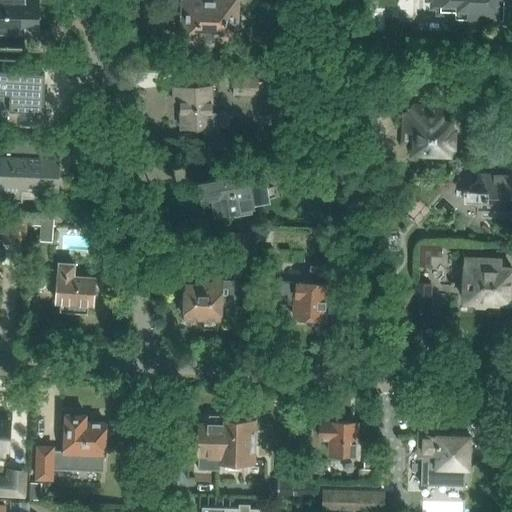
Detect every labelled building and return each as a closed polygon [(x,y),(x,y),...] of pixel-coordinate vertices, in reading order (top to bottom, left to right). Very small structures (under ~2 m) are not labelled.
[(0,0),(0,47),(23,48),(23,34),(36,34),(36,0),(0,0)] [(183,0),(182,40),(235,42),(236,0),(183,0)] [(511,0),(430,0),(431,4),(435,8),(437,9),(437,12),(452,12),(452,22),(503,23),(505,20),(506,1),(511,1),(511,0)] [(45,74),(0,71),(0,124),(30,126),(30,112),(43,113),(44,94),(44,88),(45,74)] [(311,78),(309,104),(342,106),(343,79),(311,78)] [(233,79),(233,94),(257,95),(257,92),(258,82),(258,80),(233,79)] [(211,85),(173,87),(174,103),(179,102),(181,129),(201,129),(202,139),(219,138),(219,128),(228,128),(228,113),(212,113),(211,85)] [(453,148),(454,130),(450,130),(451,122),(441,122),(442,107),(406,105),(404,107),(403,133),(414,133),(413,154),(449,155),(450,147),(453,148)] [(0,143),(0,201),(22,203),(22,191),(58,192),(59,168),(58,168),(58,158),(59,158),(51,158),(52,146),(51,146),(0,143)] [(476,215),(511,215),(511,171),(475,171),(475,181),(472,186),(469,186),(469,203),(474,208),(476,215)] [(201,199),(212,197),(215,215),(234,211),(235,216),(251,213),(250,208),(254,208),(253,205),(269,202),(264,174),(248,176),(248,174),(198,183),(201,199)] [(348,209),(373,210),(373,201),(378,201),(378,185),(374,185),(375,176),(349,175),(348,209)] [(39,242),(52,243),(54,213),(29,211),(28,224),(40,225),(39,242)] [(2,241),(25,242),(27,213),(4,212),(2,241)] [(245,229),(245,232),(212,232),(211,250),(244,251),(244,248),(254,249),(255,229),(245,229)] [(328,287),(343,288),(345,232),(326,230),(325,250),(329,250),(328,287)] [(440,258),(441,248),(420,247),(420,268),(429,268),(430,257),(440,258)] [(499,258),(465,257),(464,301),(510,303),(511,269),(499,268),(499,258)] [(58,262),(58,275),(56,303),(60,303),(60,311),(87,313),(88,305),(92,305),(94,278),(74,276),(74,264),(58,262)] [(308,282),(296,282),(281,282),(279,302),(295,303),(294,318),(324,320),(327,284),(328,267),(310,266),(308,282)] [(186,282),(186,285),(184,317),(203,318),(203,329),(217,329),(218,318),(219,318),(220,301),(234,302),(235,279),(222,279),(222,274),(203,273),(203,282),(186,282)] [(416,283),(415,295),(415,323),(430,324),(430,295),(431,283),(416,283)] [(396,323),(411,323),(412,294),(397,294),(396,323)] [(291,394),(280,394),(280,404),(291,404),(291,394)] [(64,447),(63,447),(38,446),(38,478),(51,478),(52,469),(104,471),(105,423),(85,422),(85,415),(65,414),(64,447)] [(199,457),(198,469),(217,470),(217,465),(219,465),(220,457),(221,457),(222,464),(254,464),(255,421),(225,420),(226,415),(209,415),(208,424),(199,424),(199,457)] [(0,449),(5,450),(7,450),(9,421),(8,421),(0,420),(0,449)] [(326,455),(348,456),(349,441),(357,442),(357,439),(358,422),(319,422),(319,441),(328,441),(326,455)] [(469,435),(418,434),(418,456),(421,456),(420,485),(464,486),(465,469),(469,469),(469,435)] [(375,443),(364,443),(363,469),(358,469),(358,484),(374,484),(375,443)] [(392,472),(393,454),(377,453),(376,470),(392,472)] [(0,478),(0,495),(24,497),(25,471),(7,470),(7,479),(0,478)] [(277,478),(277,496),(312,496),(312,479),(287,478),(277,478)] [(29,498),(40,498),(41,482),(30,482),(29,498)] [(370,511),(382,511),(383,492),(323,490),(322,511),(370,511)]
